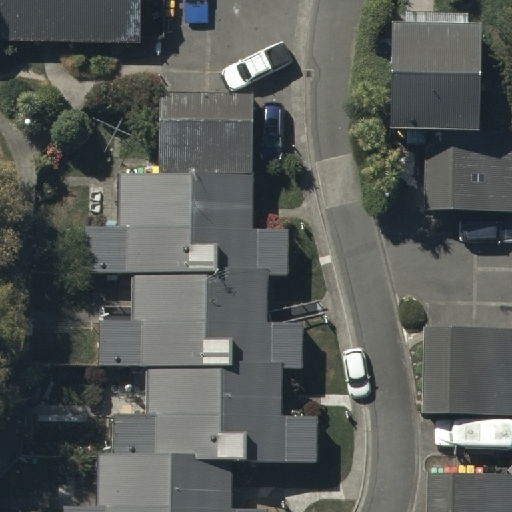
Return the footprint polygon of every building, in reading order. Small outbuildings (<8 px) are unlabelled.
[(0,0),(0,42),(138,44),(138,0),(0,0)] [(408,20),(408,43),(395,43),(394,147),(425,148),(424,221),(511,221),(511,126),(480,126),(480,42),(465,43),(464,19),(408,20)] [(254,101),(161,101),(160,183),(121,183),(120,237),(86,237),(86,285),(135,285),(135,331),(101,331),(101,375),(151,375),(150,423),(115,422),(114,467),(99,467),(98,511),(233,511),(234,471),(317,471),(317,430),(280,429),(280,379),(302,379),(302,333),(269,332),(270,282),(290,283),(290,242),(253,241),(254,101)] [(511,340),(424,339),(423,425),(511,426),(511,340)] [(494,511),(495,486),(426,485),(425,511),(494,511)]
